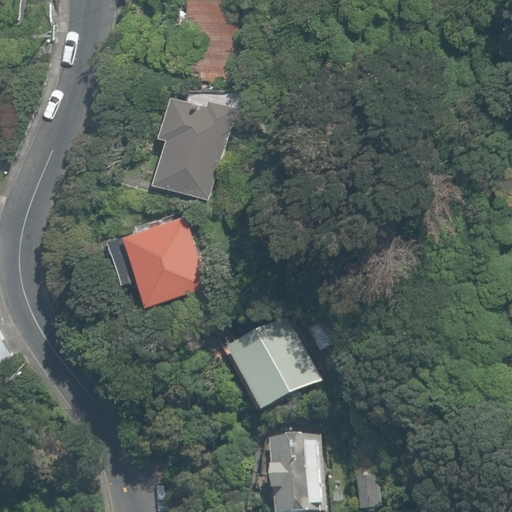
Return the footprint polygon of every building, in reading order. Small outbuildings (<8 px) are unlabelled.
[(203,78),(238,81),(243,0),(185,0),(180,67),(203,69),(203,78)] [(158,181),(211,198),(240,106),(214,97),(212,103),(177,92),(164,134),(172,137),(158,181)] [(148,275),(155,301),(213,284),(191,212),(165,220),(165,217),(155,220),(156,224),(154,224),(152,220),(138,225),(140,229),(132,231),(132,232),(113,238),(126,282),(148,275)] [(342,300),(308,315),(323,349),(357,334),(342,300)] [(228,355),(261,415),(267,411),(268,413),(325,382),(291,319),(233,350),(234,352),(228,355)] [(0,363),(17,354),(0,324),(0,363)] [(273,439),(278,511),(323,511),(323,506),(326,506),(322,443),(320,443),(319,436),(273,439)] [(360,478),(365,511),(385,508),(380,475),(360,478)]
